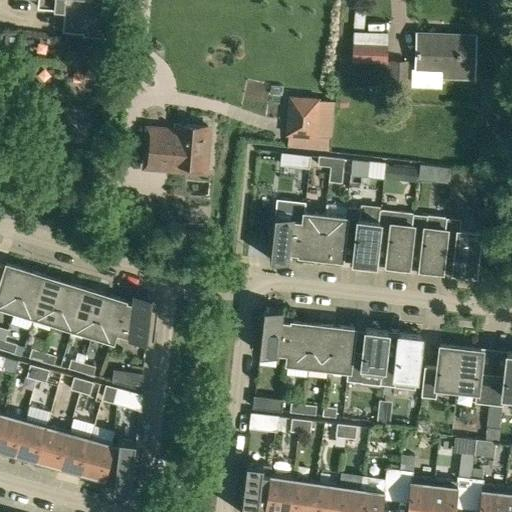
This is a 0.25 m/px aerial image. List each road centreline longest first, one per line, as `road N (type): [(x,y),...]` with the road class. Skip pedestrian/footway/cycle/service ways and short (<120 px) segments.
road 1 (residential): [(149,511),(172,280),(0,223)]
road 2 (residential): [(511,313),(255,290)]
road 3 (residential): [(224,511),(255,290)]
